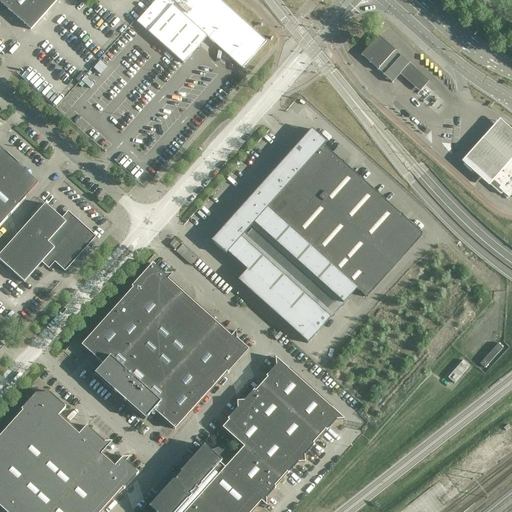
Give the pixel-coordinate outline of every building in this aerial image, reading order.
[(0,0),(0,2),(31,30),(58,0),(0,0)] [(219,0),(156,0),(137,22),(183,64),(207,37),(242,68),(266,41),(219,0)] [(395,51),(379,36),(361,56),(378,71),(378,70),(383,75),(392,83),(401,73),(406,77),(413,68),(409,64),(410,64),(400,56),(395,51)] [(511,131),(500,121),(461,163),(488,188),(511,162),(511,131)] [(328,142),(313,129),(211,241),(226,255),(228,253),(236,261),(247,271),(238,281),(308,344),(357,290),(268,208),(324,146),(328,142)] [(357,290),(366,299),(422,237),(422,235),(324,146),(268,208),(357,290)] [(0,226),(38,184),(0,149),(0,226)] [(491,179),(500,186),(498,189),(508,198),(511,193),(511,157),(511,156),(491,179)] [(65,270),(95,237),(68,213),(68,212),(62,219),(45,204),(0,254),(0,260),(24,282),(42,262),(55,261),(65,270)] [(180,245),(174,240),(170,244),(175,250),(180,245)] [(133,288),(81,346),(103,365),(94,374),(145,420),(154,410),(175,430),(226,373),(228,374),(249,350),(236,339),(236,331),(231,337),(168,280),(173,274),(165,275),(152,264),(131,287),(133,288)] [(485,368),(503,348),(498,344),(480,364),(485,368)] [(223,446),(184,462),(173,466),(181,473),(174,482),(166,475),(155,511),(251,511),(261,501),(266,506),(266,499),(276,488),(275,486),(287,473),(288,474),(298,463),(305,463),(304,456),(314,445),(313,444),(325,430),(326,431),(337,420),(344,420),(275,358),(276,366),(266,377),(267,378),(255,391),(254,390),(244,402),(244,401),(237,402),(237,408),(227,420),(229,421),(222,428),(244,447),(235,457),(223,446)] [(454,384),(469,366),(463,361),(448,378),(454,384)] [(0,507),(5,511),(100,511),(122,488),(124,489),(138,473),(126,462),(129,458),(122,458),(115,466),(101,454),(112,442),(105,442),(86,426),(79,435),(58,416),(66,408),(50,393),(45,393),(45,391),(40,391),(40,394),(36,394),(21,410),(22,411),(0,436),(0,507)]
